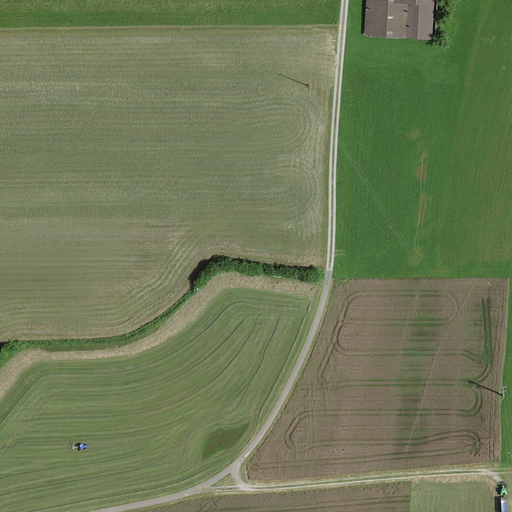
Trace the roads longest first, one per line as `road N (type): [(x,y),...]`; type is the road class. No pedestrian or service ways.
road 1 (track): [(119,511),(196,489),(228,468),(280,402),(310,335),(326,281),(346,0)]
road 2 (track): [(196,489),(484,470),(499,479)]
